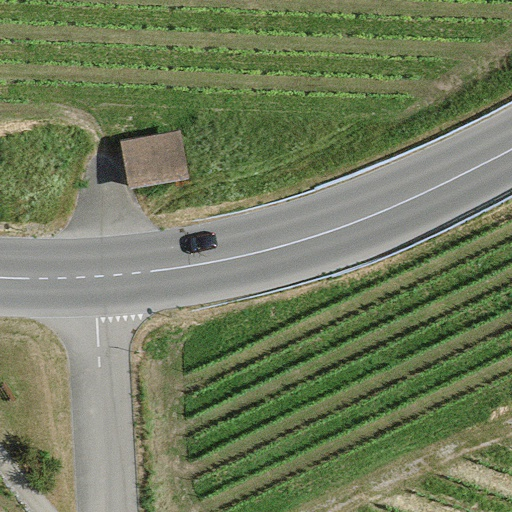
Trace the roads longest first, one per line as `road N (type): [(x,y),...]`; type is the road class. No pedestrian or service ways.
road 1 (residential): [(91,277),(201,265),(327,233),(511,149)]
road 2 (residential): [(91,277),(111,511)]
